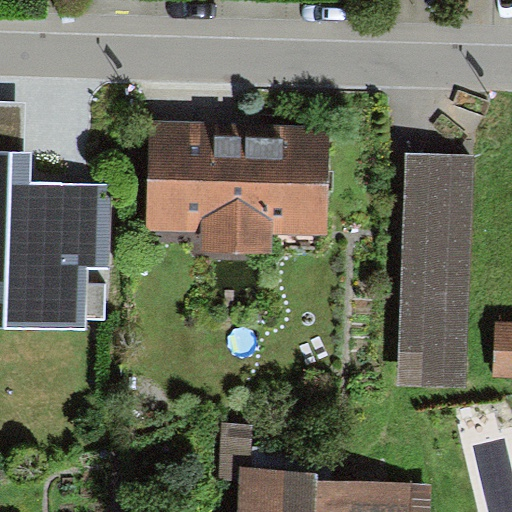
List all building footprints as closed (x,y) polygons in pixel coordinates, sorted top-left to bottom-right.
[(0,151),(22,152),(25,103),(0,102),(0,151)] [(332,121),(148,115),(145,230),(198,232),(197,252),(272,254),(273,234),(328,235),(332,121)] [(22,152),(0,151),(0,324),(85,326),(86,267),(110,267),(111,185),(34,183),(34,152),(22,152)] [(475,155),(408,152),(398,381),(465,384),(475,155)] [(511,376),(511,320),(496,320),(496,377),(511,376)] [(259,438),(225,437),(222,495),(241,495),(240,511),(422,511),(423,488),(258,482),(259,438)]
